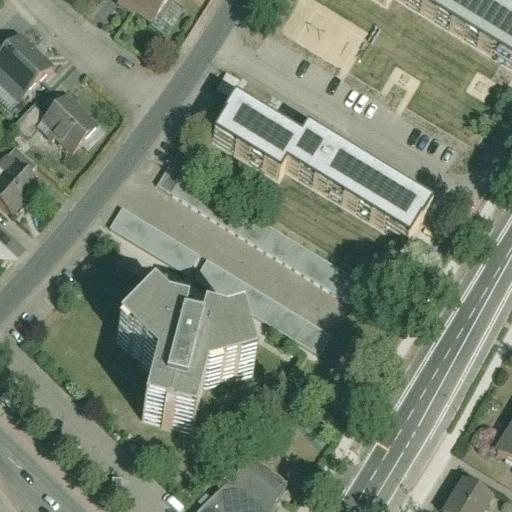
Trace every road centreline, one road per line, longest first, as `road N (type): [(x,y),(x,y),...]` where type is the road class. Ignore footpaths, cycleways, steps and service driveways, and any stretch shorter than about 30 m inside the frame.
road 1 (residential): [(203,31),(455,184),(511,93)]
road 2 (tertiary): [(511,258),(361,511)]
road 3 (residential): [(153,106),(0,287)]
road 4 (residential): [(153,106),(32,0)]
